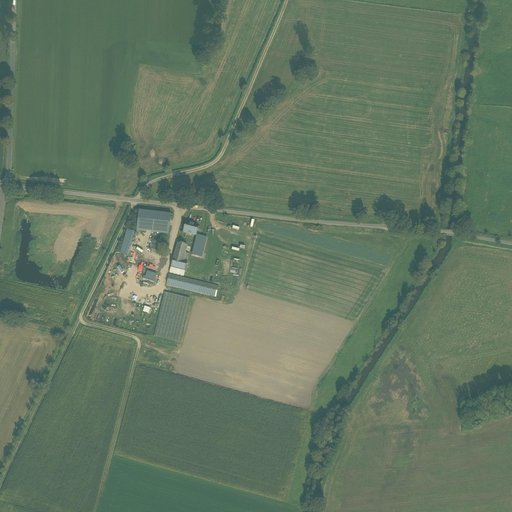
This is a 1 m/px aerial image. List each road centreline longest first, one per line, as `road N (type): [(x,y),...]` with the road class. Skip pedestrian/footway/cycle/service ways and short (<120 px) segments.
road 1 (unclassified): [(8,186),(511,246)]
road 2 (track): [(135,201),(0,485)]
road 3 (track): [(135,201),(151,180),(221,156),(287,0)]
road 4 (unclassified): [(8,186),(14,0)]
